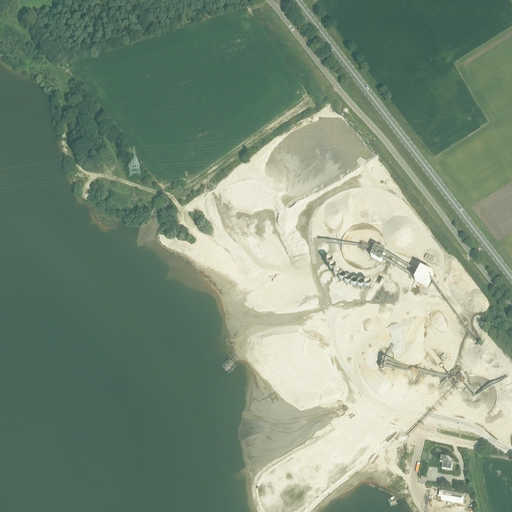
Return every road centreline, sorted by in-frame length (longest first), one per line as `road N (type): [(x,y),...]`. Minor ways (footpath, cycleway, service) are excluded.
road 1 (unclassified): [(511,307),(269,0)]
road 2 (secondary): [(511,277),(296,0)]
